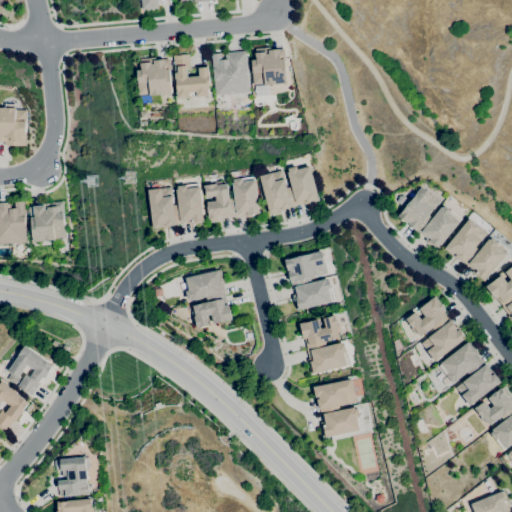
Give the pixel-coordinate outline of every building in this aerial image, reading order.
[(147,10),(147,9),(142,10),(141,0),(156,0),(158,8),(152,9),(147,10)] [(264,85),(264,84),(253,85),(252,72),(251,60),(256,59),(254,49),(272,47),(272,50),(275,49),(283,49),(287,83),(264,85)] [(215,95),(211,54),(221,53),(221,60),(225,59),(225,53),(245,51),(249,92),(215,95)] [(176,99),(176,91),(173,56),(188,54),(190,69),(187,70),(187,77),(198,76),(197,66),(208,65),(209,72),(208,73),(210,86),(207,87),(208,96),(196,97),(196,96),(189,97),(189,98),(176,99)] [(149,95),(149,94),(138,95),(136,83),(137,83),(136,70),(140,70),(140,63),(140,59),(155,57),(156,60),(169,59),(170,72),(169,72),(171,93),(149,95)] [(26,146),(4,145),(4,142),(0,142),(0,107),(5,108),(5,104),(14,104),(14,108),(16,108),(16,109),(27,110),(26,146)] [(140,119),(139,112),(146,111),(147,118),(140,119)] [(270,214),(260,176),(282,170),(287,188),(291,187),(288,172),(289,171),(289,168),(297,166),(298,169),(310,166),(319,200),(304,204),(304,203),(294,206),(283,209),(283,210),(270,214)] [(209,223),(207,202),(216,201),(216,196),(206,197),(205,188),(204,188),(204,185),(215,184),(214,182),(227,181),(228,193),(229,193),(229,198),(234,198),(232,183),(234,182),(233,179),(255,177),(260,216),(244,218),(244,216),(234,217),(223,218),(224,221),(209,223)] [(189,225),(189,223),(176,224),(174,205),(178,205),(176,190),(178,189),(178,186),(199,183),(204,223),(189,225)] [(153,229),(148,190),(171,187),(176,225),(168,226),(168,227),(153,229)] [(437,249),(431,244),(431,245),(425,240),(426,238),(419,232),(418,233),(408,224),(409,223),(407,222),(406,223),(398,216),(400,214),(416,194),(422,187),(440,201),(434,208),(428,215),(432,219),(442,207),(443,208),(445,206),(452,211),(461,219),(459,221),(459,222),(438,248),(438,247),(437,249)] [(399,206),(393,200),(399,195),(404,200),(399,206)] [(0,244),(0,202),(10,202),(10,209),(15,208),(14,202),(24,201),(26,243),(0,244)] [(32,242),(30,217),(29,217),(28,207),(32,207),(32,206),(41,205),(41,203),(62,201),(66,237),(54,238),(54,240),(32,242)] [(484,282),(472,272),(473,270),(465,264),(456,257),(456,258),(444,249),(469,218),(487,233),(475,247),(479,250),(489,239),(490,240),(492,237),(508,251),(506,253),(507,254),(484,282)] [(297,310),(295,302),(294,303),(292,295),(294,295),(292,285),(291,286),(288,272),(290,272),(289,270),(287,270),(285,260),(322,251),(327,274),(310,278),(311,282),(325,279),(326,281),(329,280),(334,301),(297,310)] [(511,322),(507,316),(508,315),(502,307),(502,306),(496,298),(495,299),(486,286),(501,275),(507,283),(511,280),(505,272),(511,267),(511,322)] [(196,328),(194,316),(195,316),(193,306),(207,302),(205,297),(191,301),(190,299),(187,300),(185,291),(188,290),(186,278),(221,269),(224,284),(223,284),(225,295),(226,301),(227,305),(228,304),(232,320),(213,324),(211,315),(206,316),(208,325),(196,328)] [(435,362),(420,343),(435,332),(432,328),(427,331),(420,337),(417,332),(414,334),(410,328),(411,327),(405,319),(415,312),(420,320),(424,317),(419,309),(435,296),(444,309),(442,310),(450,320),(456,329),(455,330),(457,331),(459,329),(465,338),(435,362)] [(311,374),(307,359),(309,359),(306,349),(307,348),(305,339),(303,339),(300,324),(318,319),(321,329),(325,327),(323,318),(335,315),(338,327),(336,327),(339,338),(325,342),(326,346),(340,343),(341,344),(344,344),(349,365),(311,374)] [(469,406),(455,387),(469,376),(466,373),(455,382),(454,380),(451,382),(439,366),(441,364),(441,363),(468,342),(469,344),(471,343),(478,353),(476,354),(485,365),(486,364),(492,372),(490,374),(491,375),(494,373),(500,382),(469,406)] [(31,395),(20,388),(7,379),(12,373),(9,371),(19,356),(18,355),(25,346),(45,360),(45,361),(53,366),(44,378),(43,377),(39,383),(40,383),(31,395)] [(323,438),(320,422),(322,422),(319,408),(319,409),(317,399),(319,399),(319,396),(316,397),(313,387),(352,379),(356,402),(338,405),(339,410),(354,407),(354,409),(358,408),(362,429),(323,438)] [(6,431),(0,426),(0,384),(3,381),(22,396),(21,397),(27,402),(28,401),(29,402),(23,410),(24,411),(16,421),(14,420),(6,431)] [(503,450),(490,433),(493,431),(492,430),(503,421),(501,417),(496,420),(489,425),(486,421),(483,423),(479,418),(480,416),(474,408),(476,407),(477,407),(484,401),(489,409),(493,406),(488,398),(501,388),(501,389),(504,386),(511,395),(511,398),(511,399),(511,400),(511,444),(506,449),(505,448),(503,450)] [(59,497),(58,481),(66,480),(66,476),(62,477),(61,470),(56,470),(55,460),(88,457),(89,469),(86,469),(88,495),(59,497)] [(473,511),(470,504),(502,491),(502,492),(504,491),(506,498),(507,497),(510,504),(507,505),(509,511),(473,511)] [(56,511),(58,511),(57,501),(59,501),(59,502),(67,501),(91,499),(92,508),(93,507),(93,511),(56,511)]
